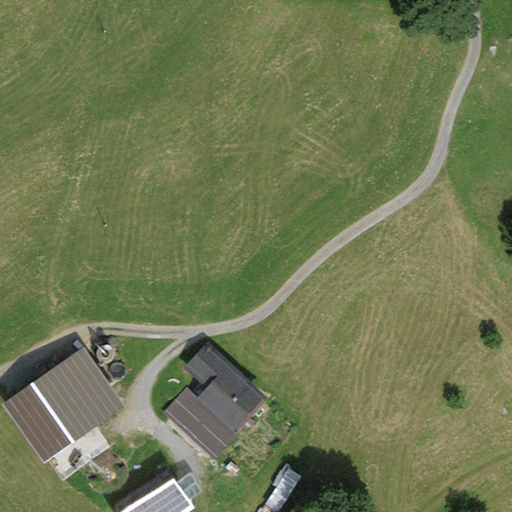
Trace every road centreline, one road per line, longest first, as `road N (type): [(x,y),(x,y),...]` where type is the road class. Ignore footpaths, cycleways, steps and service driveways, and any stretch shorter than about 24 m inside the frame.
road 1 (track): [(402,511),(403,452),(458,316)]
road 2 (track): [(193,332),(90,327),(0,375)]
